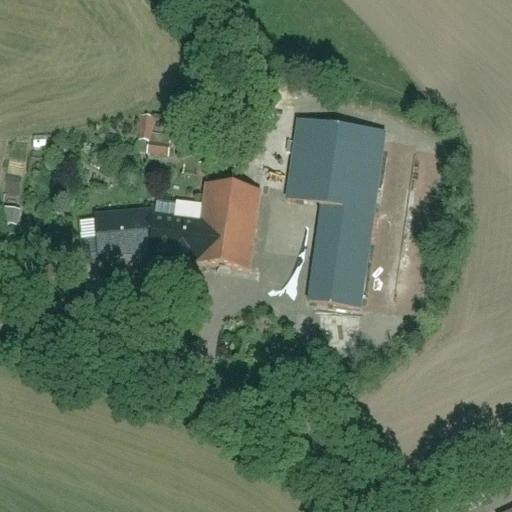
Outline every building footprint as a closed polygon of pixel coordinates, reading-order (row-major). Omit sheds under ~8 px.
[(141,114),(129,113),(126,139),(137,140),(136,152),(162,155),(164,138),(138,135),(141,114)] [(375,138),(286,123),(274,200),(309,206),(294,300),(347,309),(375,138)] [(250,189),(192,183),(189,204),(162,201),(161,215),(125,211),(120,256),(240,270),(250,189)] [(197,367),(311,347),(303,302),(189,322),(197,367)] [(511,511),(511,503),(493,511),(511,511)]
